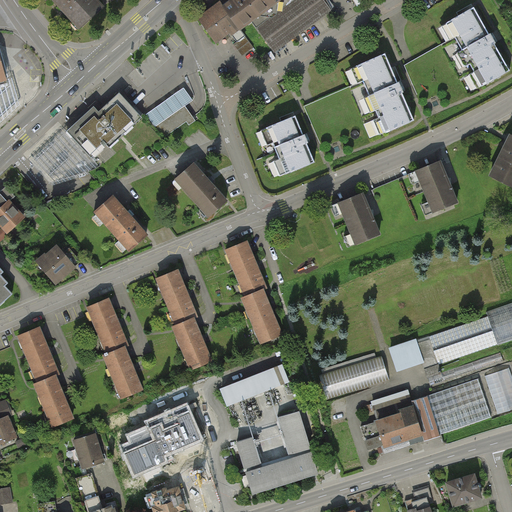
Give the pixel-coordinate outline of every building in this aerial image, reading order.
[(102,0),(56,0),(85,30),(109,6),(102,0)] [(234,0),(225,7),(241,28),(243,32),(254,24),(275,53),(333,11),(324,0),(234,0)] [(241,28),(225,7),(222,3),(201,18),(220,44),(241,28)] [(511,73),(476,9),(445,26),(454,41),(459,38),(467,51),(461,55),(468,68),(474,65),(479,74),(474,77),(481,90),(511,73)] [(0,83),(0,124),(20,106),(2,43),(0,43),(0,56),(7,81),(0,83)] [(163,45),(161,46),(169,55),(171,53),(163,45)] [(416,122),(388,54),(355,67),(362,83),(368,81),(374,95),(368,97),(373,111),(379,109),(383,119),(377,121),(383,135),(416,122)] [(184,87),(147,113),(155,126),(186,106),(193,100),(184,87)] [(103,170),(89,175),(92,179),(98,184),(137,157),(187,122),(190,126),(196,121),(194,118),(189,111),(186,106),(155,126),(153,128),(143,118),(119,93),(99,112),(94,106),(67,131),(95,161),(103,170)] [(316,164),(298,116),(263,129),(270,146),(278,143),(284,158),(275,161),(281,177),(316,164)] [(95,161),(67,131),(30,164),(53,187),(89,175),(103,170),(95,161)] [(511,134),(489,176),(511,188),(511,134)] [(450,181),(442,161),(415,172),(433,214),(459,203),(450,181)] [(194,162),(174,179),(210,220),(229,203),(210,181),(194,162)] [(11,183),(0,192),(0,226),(7,235),(29,216),(14,200),(21,194),(11,183)] [(371,214),(362,193),(337,204),(355,246),(380,235),(371,214)] [(114,196),(94,213),(130,254),(149,236),(130,215),(114,196)] [(250,241),(227,250),(245,296),(265,288),(268,286),(261,268),(250,241)] [(38,262),(58,284),(78,266),(58,244),(38,262)] [(0,251),(0,304),(1,306),(16,293),(9,284),(12,282),(4,274),(7,271),(3,266),(8,261),(0,251)] [(180,271),(156,280),(174,325),(195,317),(198,316),(189,293),(180,271)] [(265,288),(245,296),(241,297),(259,342),(283,333),(274,310),(265,288)] [(111,299),(88,308),(106,354),(126,346),(129,345),(120,321),(111,299)] [(511,303),(487,312),(488,315),(499,345),(511,340),(511,303)] [(488,315),(415,340),(421,360),(430,385),(434,384),(431,376),(442,372),(440,365),(499,345),(488,315)] [(195,317),(174,325),(170,327),(188,372),(213,362),(203,338),(195,317)] [(42,328),(18,337),(36,383),(57,375),(60,374),(50,350),(42,328)] [(415,340),(390,349),(397,368),(421,360),(415,340)] [(126,346),(106,354),(102,355),(120,401),(144,391),(135,367),(126,346)] [(442,372),(431,376),(434,384),(504,361),(501,353),(442,372)] [(382,356),(320,375),(328,399),(389,380),(382,356)] [(284,364),(222,389),(229,407),(292,382),(284,364)] [(511,375),(509,368),(485,376),(498,414),(511,409),(511,375)] [(57,375),(36,383),(32,385),(50,430),(75,420),(66,397),(57,375)] [(381,446),(384,453),(424,440),(414,405),(411,406),(407,393),(373,403),(379,422),(361,427),(368,450),(381,446)] [(0,401),(0,416),(12,412),(7,399),(0,401)] [(239,442),(255,495),(321,475),(301,411),(279,418),(292,458),(265,466),(256,437),(239,442)] [(9,416),(0,419),(0,445),(18,438),(9,416)] [(154,478),(181,469),(175,450),(180,448),(173,429),(142,438),(154,478)] [(75,440),(82,470),(105,464),(97,434),(75,440)] [(478,472),(448,482),(456,507),(486,497),(478,472)] [(79,479),(85,500),(99,496),(93,475),(79,479)] [(146,495),(150,511),(183,511),(192,509),(184,484),(146,495)] [(0,489),(0,504),(12,503),(10,488),(0,489)] [(435,511),(430,495),(404,503),(407,511),(435,511)]
